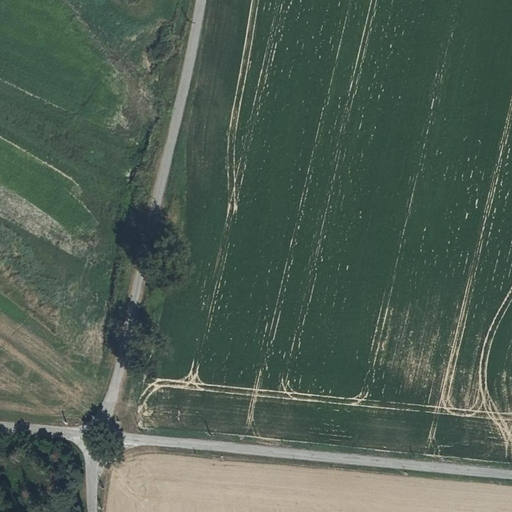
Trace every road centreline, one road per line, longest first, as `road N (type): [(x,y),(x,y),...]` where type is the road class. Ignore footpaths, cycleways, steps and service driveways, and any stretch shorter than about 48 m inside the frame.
road 1 (unclassified): [(198,0),(95,441)]
road 2 (unclassified): [(95,441),(511,477)]
